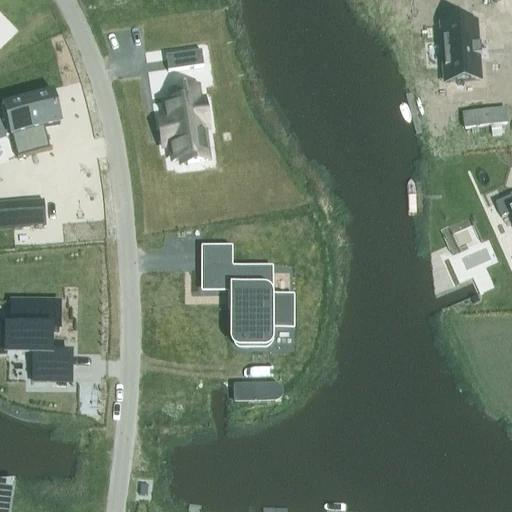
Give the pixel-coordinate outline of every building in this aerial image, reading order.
[(476,25),(440,28),(444,85),(479,82),(476,25)] [(201,53),(165,58),(168,74),(203,68),(201,53)] [(166,122),(159,123),(163,149),(170,148),(172,163),(180,162),(181,167),(199,164),(207,163),(202,130),(207,129),(203,103),(199,104),(197,90),(171,94),(172,105),(164,107),(166,122)] [(52,96),(3,110),(18,163),(50,154),(45,133),(61,128),(52,96)] [(506,114),(463,119),(465,135),(507,131),(506,114)] [(511,198),(494,207),(501,221),(511,216),(511,217),(511,198)] [(18,209),(0,211),(2,231),(20,229),(18,209)] [(203,272),(203,293),(231,293),(231,310),(236,310),(236,341),(237,345),(239,349),(243,350),(247,350),(250,348),(269,348),(269,328),(290,328),(290,300),(269,300),(269,272),(203,272)] [(11,332),(0,332),(0,356),(34,357),(33,384),(70,384),(70,356),(50,355),(51,334),(59,334),(59,305),(12,305),(11,332)] [(274,388),(234,389),(234,404),(274,404),(274,388)] [(0,483),(0,511),(10,511),(11,511),(12,503),(15,483),(0,483)]
